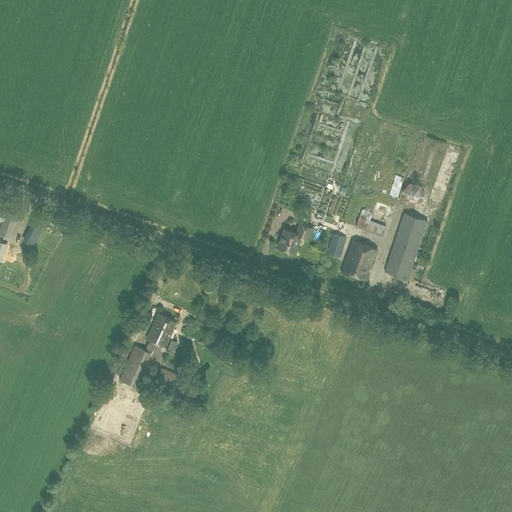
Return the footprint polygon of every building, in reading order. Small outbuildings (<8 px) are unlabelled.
[(451,150),(444,169),(454,172),(460,153),(451,150)] [(400,174),(391,194),(399,198),(408,178),(400,174)] [(408,191),(415,201),(426,193),(421,186),(417,189),(415,186),(408,191)] [(382,237),(386,225),(370,219),(373,213),(363,209),(357,227),(382,237)] [(0,212),(0,219),(4,221),(0,233),(10,236),(17,215),(7,212),(6,214),(0,212)] [(405,213),(385,272),(408,279),(427,220),(405,213)] [(282,228),(276,245),(293,252),(298,238),(305,240),(310,228),(297,223),(294,233),(282,228)] [(30,228),(23,243),(32,247),(39,233),(30,228)] [(334,233),(334,234),(330,233),(326,244),(330,245),(328,253),(340,257),(347,238),(334,233)] [(352,239),(342,270),(366,278),(377,248),(352,239)] [(142,390),(162,346),(164,347),(175,321),(157,313),(145,338),(149,340),(144,350),(134,345),(119,379),(142,390)] [(203,384),(162,367),(154,387),(195,404),(203,384)] [(133,402),(133,393),(114,392),(113,402),(133,402)]
